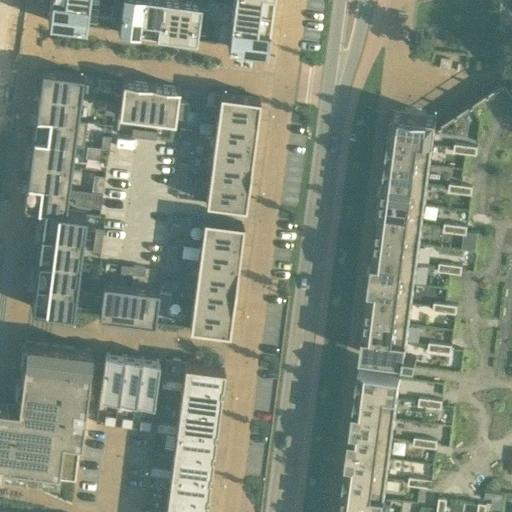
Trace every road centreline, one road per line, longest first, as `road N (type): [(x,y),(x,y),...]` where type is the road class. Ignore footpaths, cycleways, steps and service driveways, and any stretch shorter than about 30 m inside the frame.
road 1 (residential): [(228,511),(285,74)]
road 2 (tertiary): [(277,511),(336,80)]
